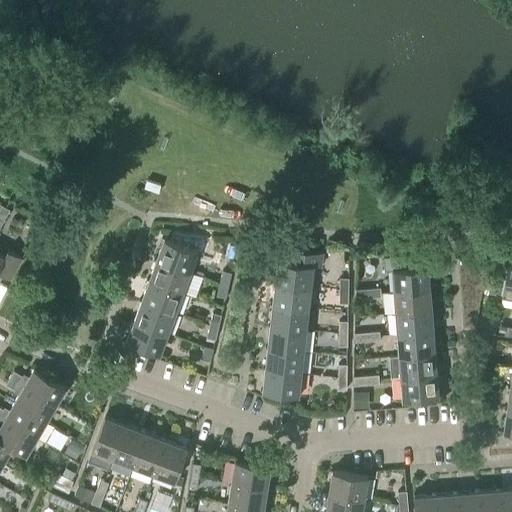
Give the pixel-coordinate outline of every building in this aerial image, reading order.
[(3,204),(0,209),(0,217),(4,220),(10,209),(3,204)] [(166,238),(158,260),(191,272),(200,250),(166,238)] [(280,259),(277,282),(312,286),(315,266),(323,266),(324,252),(286,247),(285,260),(280,259)] [(6,255),(0,252),(0,271),(12,279),(24,257),(10,249),(6,255)] [(421,253),(385,256),(386,268),(394,268),(396,291),(432,288),(430,265),(422,265),(421,253)] [(184,292),(191,272),(158,260),(151,280),(184,292)] [(224,269),(221,283),(230,286),(233,271),(224,269)] [(341,277),(340,289),(342,289),(349,290),(349,277),(341,277)] [(177,311),(184,292),(151,280),(144,299),(177,311)] [(310,308),(312,286),(277,282),(275,304),(310,308)] [(227,296),(230,286),(221,283),(219,294),(227,296)] [(382,287),(370,288),(370,297),(382,296),(382,287)] [(370,297),(370,288),(356,289),(357,298),(370,297)] [(433,309),(432,288),(396,291),(397,312),(433,309)] [(349,303),(349,290),(342,289),(340,289),(340,302),(349,303)] [(169,332),(177,311),(144,299),(136,320),(169,332)] [(307,329),(310,308),(275,304),(272,325),(307,329)] [(435,331),(433,309),(397,312),(399,333),(435,331)] [(214,312),(211,324),(220,327),(223,314),(214,312)] [(162,353),(169,332),(136,320),(128,341),(162,353)] [(340,320),(340,333),(349,333),(349,320),(340,320)] [(217,339),(220,327),(211,324),(208,336),(217,339)] [(305,351),(307,329),(272,325),(270,347),(305,351)] [(381,330),(368,331),(368,341),(381,340),(381,330)] [(368,341),(368,331),(355,332),(356,341),(368,341)] [(436,353),(435,331),(399,333),(401,355),(436,353)] [(348,345),(349,333),(340,333),(340,345),(348,345)] [(214,348),(215,347),(206,345),(203,358),(212,360),(214,348)] [(303,372),(305,351),(270,347),(267,368),(303,372)] [(438,374),(436,353),(401,355),(391,356),(392,377),(402,376),(438,374)] [(339,363),(338,376),(348,376),(348,364),(339,363)] [(15,370),(11,377),(25,385),(58,403),(68,386),(35,367),(29,378),(15,370)] [(300,394),(303,372),(267,368),(264,391),(300,394)] [(380,374),(369,375),(369,383),(380,383),(380,378),(380,374)] [(440,397),(438,374),(402,376),(404,399),(440,397)] [(369,383),(369,375),(354,376),(355,384),(369,383)] [(348,389),(348,376),(338,376),(338,389),(348,389)] [(48,420),(58,403),(25,385),(11,377),(7,384),(21,392),(15,401),(48,420)] [(364,391),(355,391),(354,406),(364,407),(364,391)] [(48,420),(15,401),(10,411),(0,405),(0,414),(5,418),(38,437),(48,420)] [(5,418),(0,414),(0,423),(1,425),(0,427),(0,436),(15,445),(14,446),(27,454),(38,437),(5,418)] [(127,423),(106,415),(93,449),(89,460),(110,468),(114,457),(127,423)] [(134,464),(147,431),(127,423),(114,457),(134,464)] [(155,472),(168,439),(147,431),(134,464),(155,472)] [(0,460),(4,462),(14,446),(15,445),(0,436),(0,460)] [(189,447),(168,439),(155,472),(176,480),(189,447)] [(236,459),(233,481),(268,486),(272,465),(236,459)] [(194,462),(191,475),(200,476),(202,464),(194,462)] [(333,470),(330,493),(365,499),(369,476),(333,470)] [(198,488),(200,476),(191,475),(189,487),(198,488)] [(101,479),(97,490),(105,494),(110,482),(101,479)] [(264,508),(268,486),(233,481),(229,502),(264,508)] [(511,511),(511,487),(503,488),(505,511),(511,511)] [(505,511),(503,488),(481,490),(483,511),(505,511)] [(100,506),(105,494),(97,490),(92,503),(100,506)] [(399,491),(400,505),(409,504),(408,490),(399,491)] [(483,511),(481,490),(460,492),(460,511),(483,511)] [(60,505),(64,496),(53,491),(49,500),(60,505)] [(460,511),(460,492),(438,494),(438,511),(460,511)] [(362,511),(365,499),(330,493),(326,511),(362,511)] [(438,511),(438,494),(416,495),(416,511),(438,511)] [(76,502),(64,496),(60,505),(72,510),(76,502)] [(140,497),(136,508),(144,511),(149,500),(140,497)] [(263,511),(264,508),(229,502),(227,511),(263,511)]
